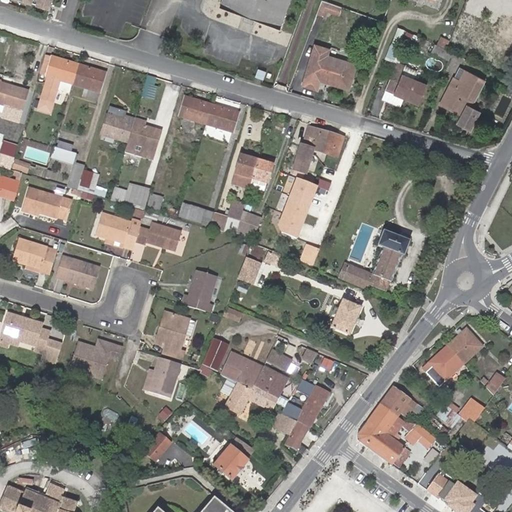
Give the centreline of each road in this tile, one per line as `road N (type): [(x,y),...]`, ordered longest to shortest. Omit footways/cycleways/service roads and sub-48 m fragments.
road 1 (residential): [(61,32),(497,166)]
road 2 (secondary): [(456,293),(333,442)]
road 3 (residential): [(104,320),(119,274),(144,281),(130,327)]
